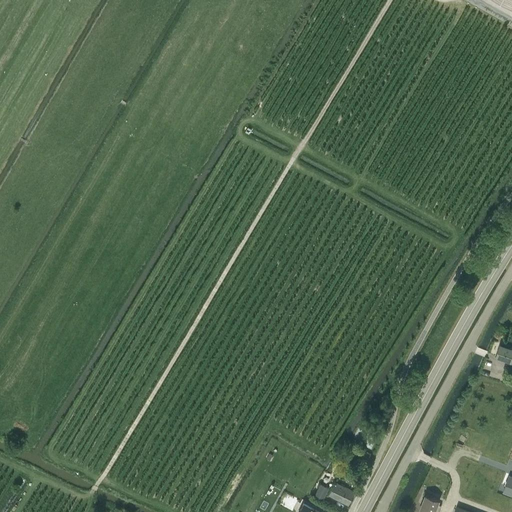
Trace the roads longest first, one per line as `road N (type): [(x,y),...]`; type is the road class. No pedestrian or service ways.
road 1 (tertiary): [(364,511),(511,245)]
road 2 (unclassified): [(511,270),(379,511)]
